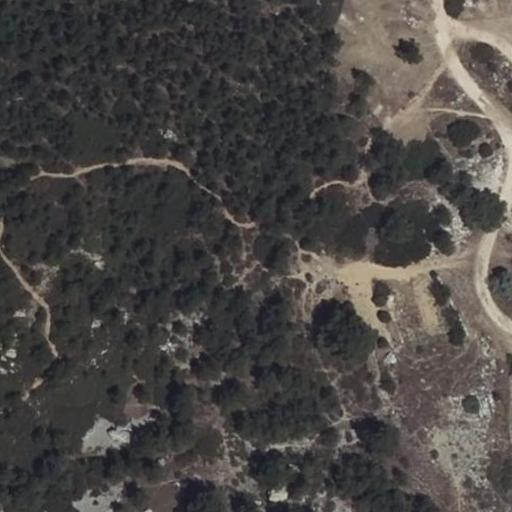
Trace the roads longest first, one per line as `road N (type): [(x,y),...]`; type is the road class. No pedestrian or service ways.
road 1 (track): [(511,314),(491,311),(473,293),(463,254),(510,177),(511,153)]
road 2 (track): [(511,137),(439,44),(442,0)]
